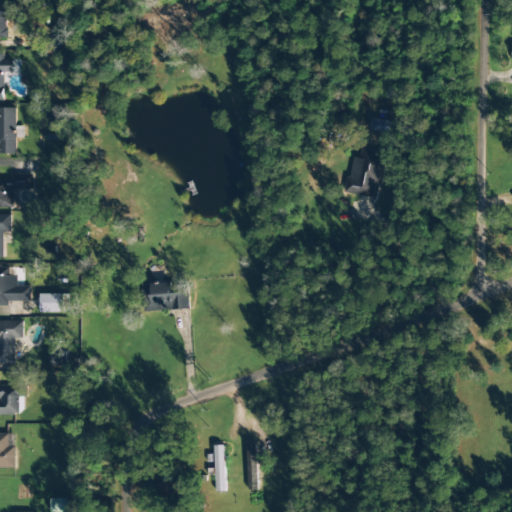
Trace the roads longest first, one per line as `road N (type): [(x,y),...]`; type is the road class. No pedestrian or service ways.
road 1 (residential): [(101,511),(105,438),(136,401),(511,261)]
road 2 (residential): [(443,289),(458,243),(458,0)]
